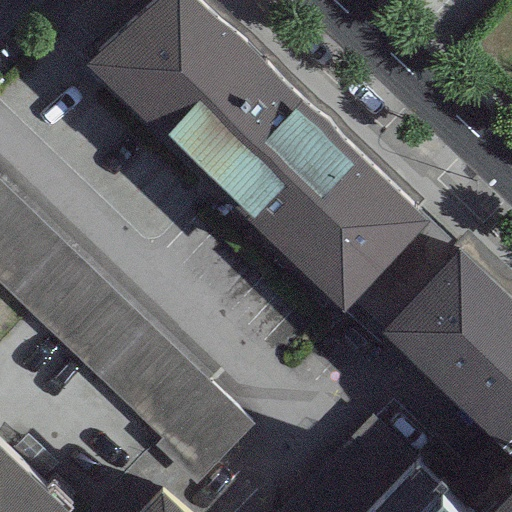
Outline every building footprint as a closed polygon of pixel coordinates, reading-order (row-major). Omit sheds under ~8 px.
[(427,194),(224,0),(126,0),(88,39),(342,283),(427,194)] [(0,185),(0,288),(89,371),(104,355),(224,466),(261,427),(0,185)] [(511,511),(511,269),(458,219),(380,300),(511,424),(511,427),(509,431),(511,433),(511,461),(476,499),(444,468),(408,505),(415,511),(511,511)] [(0,511),(52,511),(77,487),(0,413),(0,511)] [(205,511),(162,470),(121,511),(205,511)]
